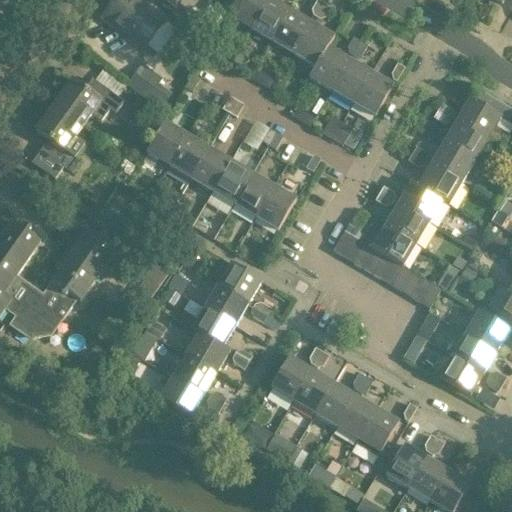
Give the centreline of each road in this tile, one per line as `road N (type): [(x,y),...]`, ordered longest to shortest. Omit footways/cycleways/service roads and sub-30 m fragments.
road 1 (residential): [(366,174),(327,239),(323,264),(385,314),(399,378),(501,436),(511,432)]
road 2 (residential): [(366,174),(217,83)]
road 3 (residential): [(447,45),(366,174)]
